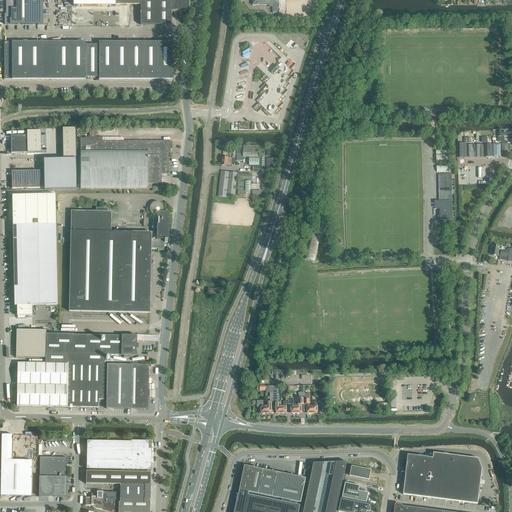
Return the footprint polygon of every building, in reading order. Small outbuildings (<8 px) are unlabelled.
[(4,25),(43,25),(48,25),(48,14),(43,14),(42,0),(5,0),(6,14),(7,14),(7,16),(4,16),(4,25)] [(115,6),(115,5),(140,5),(140,25),(171,25),(171,10),(189,10),(188,0),(73,0),(73,6),(115,6)] [(276,0),(252,0),(252,5),(269,5),(269,7),(273,7),(272,13),(277,13),(277,2),(276,2),(276,0)] [(5,79),(27,79),(27,43),(5,43),(5,42),(4,42),(4,43),(4,79),(5,79)] [(27,79),(41,79),(41,43),(27,43),(27,79)] [(41,79),(56,79),(56,43),(41,43),(41,79)] [(56,79),(70,79),(70,43),(56,43),(56,79)] [(85,77),(85,45),(85,43),(70,43),(70,79),(85,79),(85,77)] [(99,79),(114,79),(114,43),(99,43),(99,45),(99,77),(99,79)] [(114,79),(128,79),(128,43),(114,43),(114,79)] [(128,79),(143,79),(143,43),(128,43),(128,79)] [(143,79),(157,79),(157,43),(143,43),(143,79)] [(157,43),(157,79),(172,79),(172,43),(157,43)] [(85,77),(99,77),(99,45),(85,45),(85,77)] [(280,68),(278,66),(271,72),(274,75),(280,68)] [(11,136),(11,153),(27,153),(27,136),(11,136)] [(122,137),(95,137),(88,137),(88,138),(80,138),(80,150),(78,150),(78,151),(80,151),(80,189),(152,189),(152,184),(161,184),(161,175),(168,175),(168,153),(171,153),(168,153),(168,141),(171,141),(123,141),(123,139),(122,137)] [(259,146),(243,146),(243,157),(258,157),(259,146)] [(436,153),(437,164),(450,164),(449,153),(436,153)] [(235,159),(222,157),(222,165),(231,166),(231,165),(234,165),(235,159)] [(485,166),(475,167),(475,185),(486,185),(485,166)] [(74,181),(47,181),(44,181),(44,171),(11,171),(12,189),(44,188),(47,188),(74,187),(74,181)] [(237,174),(221,172),(218,197),(235,198),(237,180),(237,174)] [(439,201),(435,201),(435,209),(440,209),(440,216),(438,216),(438,221),(440,221),(440,220),(453,220),(452,191),(452,188),(452,174),(438,175),(439,201)] [(57,305),(55,195),(12,196),(14,306),(17,306),(17,316),(32,316),(32,306),(57,305)] [(155,202),(154,202),(153,203),(152,203),(151,204),(151,205),(150,208),(150,210),(151,212),(152,214),(153,215),(153,233),(151,233),(139,233),(132,233),(132,232),(106,232),(106,209),(96,208),(96,211),(76,211),(75,231),(70,231),(69,311),(150,313),(151,264),(151,248),(158,248),(158,250),(164,250),(164,246),(164,243),(167,243),(167,239),(167,238),(167,237),(167,233),(168,233),(168,213),(162,213),(163,212),(163,211),(164,208),(163,206),(161,204),(159,202),(158,202),(157,202),(156,202),(155,202)] [(315,262),(322,233),(312,230),(304,259),(315,262)] [(508,262),(511,262),(511,249),(508,249),(507,251),(501,250),(502,247),(493,245),(491,255),(500,256),(500,260),(508,261),(508,262)] [(45,361),(45,364),(17,363),(17,406),(98,408),(98,399),(103,399),(103,363),(109,363),(109,359),(109,355),(119,355),(119,356),(123,356),(123,358),(129,358),(129,356),(136,356),(136,336),(120,335),(120,336),(73,335),(69,334),(69,335),(67,335),(67,334),(63,334),(63,335),(61,335),(61,334),(57,334),(57,335),(55,335),(55,334),(51,334),(49,334),(46,334),(46,330),(16,329),(15,358),(24,358),(28,358),(45,358),(45,361)] [(141,409),(148,409),(148,401),(148,365),(130,365),(107,365),(106,409),(141,409)] [(298,406),(296,406),(296,413),(302,413),(302,404),(304,404),(304,393),(299,393),(299,398),(298,398),(298,406)] [(266,414),(266,406),(263,406),(263,404),(261,404),(261,401),(257,401),(257,407),(261,407),(261,414),(266,414)] [(315,406),(312,406),(312,413),(318,413),(318,406),(322,406),(321,402),(315,402),(315,406)] [(2,435),(1,460),(0,496),(31,496),(31,461),(13,460),(13,435),(2,435)] [(87,441),(86,469),(150,470),(151,456),(148,456),(148,449),(146,449),(146,442),(87,441)] [(403,495),(478,504),(482,469),(478,459),(434,453),(433,458),(411,455),(409,455),(408,462),(407,461),(405,475),(406,475),(403,495)] [(39,477),(39,496),(66,497),(66,477),(66,467),(66,464),(67,458),(40,457),(39,477)] [(324,463),(313,511),(326,511),(336,462),(332,463),(324,463)] [(336,462),(326,511),(336,511),(347,462),(336,462)] [(303,511),(313,511),(324,463),(314,463),(303,511)] [(240,490),(239,493),(249,495),(249,492),(301,503),(306,478),(296,476),(296,477),(294,477),(292,476),(292,474),(291,476),(289,476),(289,475),(277,473),(275,473),(273,472),(273,470),(272,472),(270,472),(270,471),(259,469),(258,469),(256,469),(254,469),(255,466),(254,466),(254,469),(252,468),(252,467),(245,466),(245,467),(246,467),(241,489),(240,489),(240,490)] [(352,466),(350,476),(369,480),(371,470),(352,466)] [(86,484),(120,485),(120,502),(118,502),(118,511),(149,511),(150,502),(149,502),(149,499),(150,499),(150,473),(86,471),(86,484)] [(342,498),(357,501),(367,503),(369,493),(359,491),(360,486),(359,486),(345,483),(342,498)] [(95,509),(102,510),(108,511),(117,511),(118,506),(116,506),(116,492),(103,492),(96,494),(96,497),(91,497),(91,498),(86,498),(86,506),(91,506),(91,505),(95,505),(95,509)] [(249,495),(239,493),(239,495),(238,495),(234,511),(299,511),(300,505),(249,495)] [(369,511),(371,505),(341,498),(338,511),(340,511),(366,511),(367,511),(369,511)]
